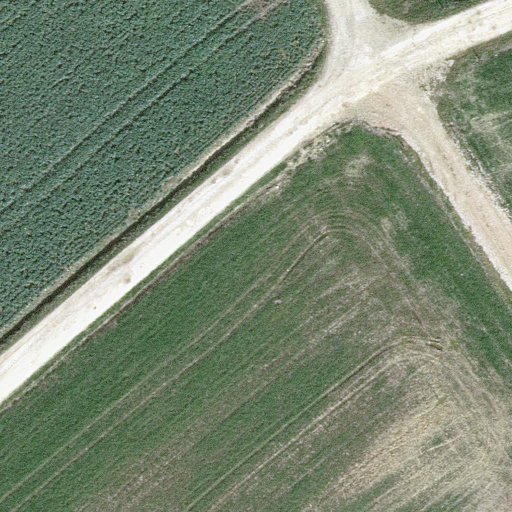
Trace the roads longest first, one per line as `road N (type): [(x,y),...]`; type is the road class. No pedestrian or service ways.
road 1 (track): [(0,379),(391,54),(511,11)]
road 2 (track): [(391,54),(511,244)]
